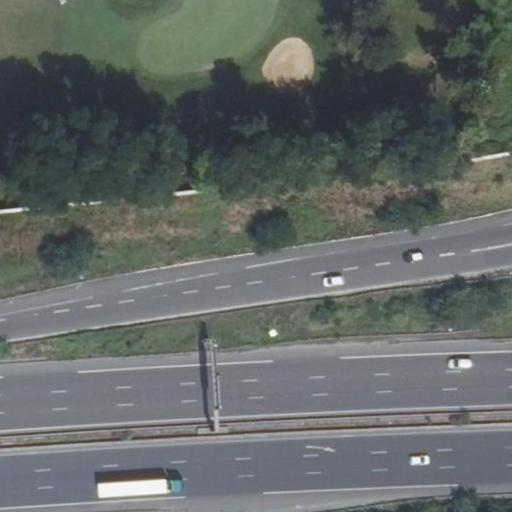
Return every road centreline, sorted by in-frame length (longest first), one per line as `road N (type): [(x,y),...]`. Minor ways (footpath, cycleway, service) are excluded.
road 1 (trunk): [(511,377),(0,404)]
road 2 (trunk): [(0,479),(511,456)]
road 3 (trunk): [(483,255),(0,329)]
